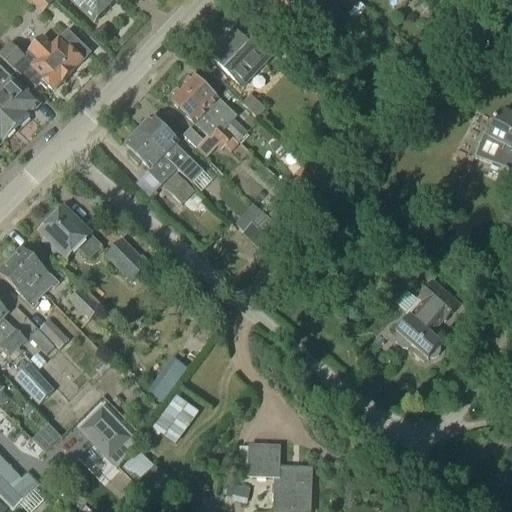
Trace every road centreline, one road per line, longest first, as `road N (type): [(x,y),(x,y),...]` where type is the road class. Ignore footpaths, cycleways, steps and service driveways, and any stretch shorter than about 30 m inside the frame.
road 1 (residential): [(61,149),(316,372),(387,425),(417,432)]
road 2 (tertiary): [(61,149),(202,0)]
